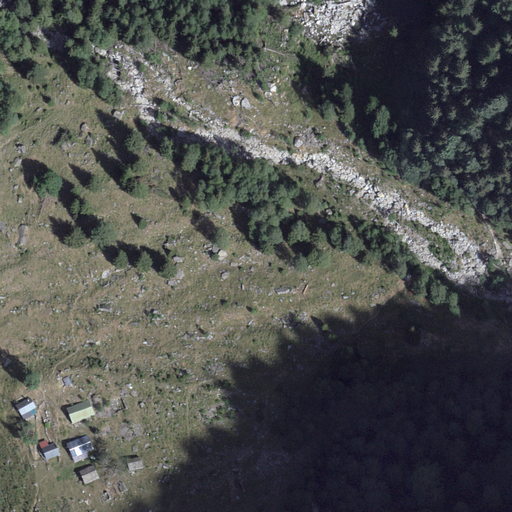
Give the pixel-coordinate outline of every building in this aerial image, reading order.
[(67,376),(61,379),(64,385),(70,382),(67,376)] [(28,398),(15,406),(23,419),(34,412),(32,408),(33,407),(28,398)] [(87,399),(65,409),(71,423),(93,414),(87,399)] [(83,438),(67,445),(74,461),(87,455),(85,450),(88,449),(83,438)] [(45,441),(38,444),(45,459),(59,453),(57,449),(57,448),(56,448),(53,443),(47,446),(45,441)] [(139,457),(125,460),(128,470),(142,467),(139,457)] [(92,465),(78,472),(83,483),(98,477),(92,465)] [(122,483),(117,485),(120,492),(125,489),(122,483)]
